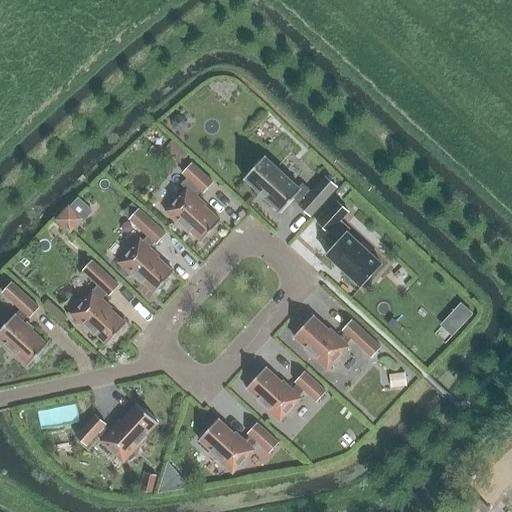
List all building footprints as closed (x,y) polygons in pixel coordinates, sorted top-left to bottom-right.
[(187,127),(184,119),(176,117),(170,123),(173,131),(181,133),(187,127)] [(263,157),(243,179),(280,213),(292,199),(299,205),(297,206),(309,217),(336,188),(324,177),(311,192),(303,185),(299,190),(263,157)] [(188,231),(201,242),(220,221),(198,201),(199,200),(195,197),(201,191),(203,193),(212,183),(191,164),(182,174),(186,178),(180,185),(185,189),(165,212),(187,232),(188,231)] [(69,233),(79,222),(81,224),(92,212),(77,198),(69,206),(68,205),(54,220),(69,233)] [(329,233),(338,241),(325,254),(361,287),(381,265),(346,233),(349,229),(340,221),(348,212),(336,201),(316,223),(328,234),(329,233)] [(139,239),(118,263),(140,284),(142,282),(154,294),(173,273),(151,252),(152,251),(148,248),(154,242),(156,244),(165,234),(138,209),(129,219),(147,236),(142,242),(139,239)] [(109,296),(118,286),(91,261),(82,271),(97,285),(70,315),(93,336),(94,334),(106,345),(126,324),(104,304),(105,303),(101,300),(106,294),(109,296)] [(38,308),(11,283),(2,293),(20,310),(15,315),(14,315),(0,329),(0,340),(28,366),(47,345),(21,322),(27,316),(29,318),(38,308)] [(448,315),(439,325),(451,336),(460,326),(448,315)] [(334,336),(312,316),(293,337),(305,348),(304,349),(327,370),(348,346),(345,344),(351,338),(371,356),(380,346),(350,320),(341,330),(344,332),(338,338),(335,334),(334,336)] [(286,388),(265,368),(245,389),(257,400),(256,401),(279,422),(301,398),(298,396),(303,391),(316,402),(325,392),(303,372),(294,382),(296,384),(291,390),(288,386),(286,388)] [(406,387),(404,372),(388,374),(390,389),(406,387)] [(95,415),(76,437),(86,446),(97,434),(102,439),(100,441),(123,463),(146,438),(144,437),(157,423),(136,404),(115,427),(113,426),(108,431),(103,427),(105,425),(95,415)] [(217,419),(198,440),(210,451),(209,453),(232,474),(253,450),(251,448),(256,442),(268,453),(277,443),(256,424),(247,434),(249,436),(244,441),(240,438),(239,439),(217,419)] [(152,492),(156,476),(145,473),(141,489),(152,492)] [(486,511),(491,508),(474,491),(451,511),(486,511)]
